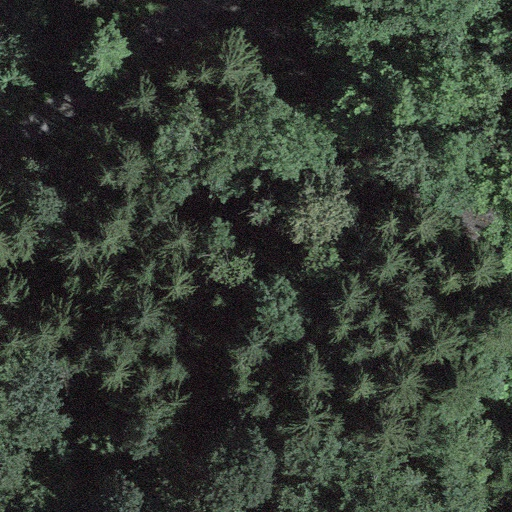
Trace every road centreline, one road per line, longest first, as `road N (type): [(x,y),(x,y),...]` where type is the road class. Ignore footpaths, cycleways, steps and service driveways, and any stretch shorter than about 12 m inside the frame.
road 1 (track): [(220,0),(447,203),(511,239)]
road 2 (track): [(0,155),(216,0)]
